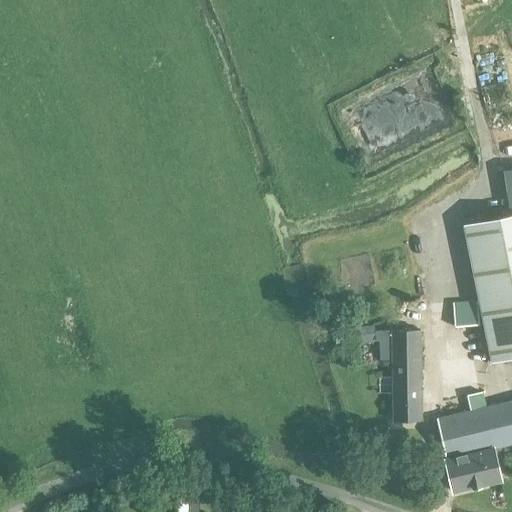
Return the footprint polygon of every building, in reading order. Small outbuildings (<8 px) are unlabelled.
[(511,214),(465,224),(492,362),(511,358),(511,214)] [(476,301),(453,303),(455,327),(478,326),(476,301)] [(366,330),(342,331),(343,343),(367,342),(366,330)] [(393,331),(393,421),(421,421),(421,331),(393,331)] [(471,411),(435,419),(444,460),(480,451),(493,448),(511,443),(511,401),(485,408),(482,392),(467,395),(471,411)] [(480,451),(444,460),(451,492),(500,480),(493,448),(480,451)]
